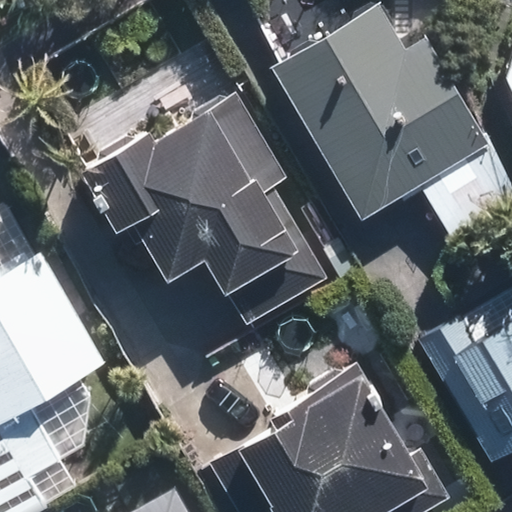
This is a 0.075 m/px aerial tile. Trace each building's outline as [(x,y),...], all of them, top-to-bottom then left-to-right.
[(408,37),(387,0),(366,0),(275,54),(366,206),(423,173),(453,226),(511,190),(511,164),(492,132),(429,24),(408,37)] [(282,164),(233,78),(160,121),(154,112),(85,151),(121,214),(139,204),(172,264),(207,244),(245,309),(323,265),(269,171),(282,164)] [(0,511),(28,511),(51,500),(31,465),(65,447),(37,397),(113,354),(50,244),(0,271),(0,511)] [(496,451),(511,442),(511,305),(478,325),(463,300),(421,324),(496,451)] [(248,511),(409,511),(454,486),(377,355),(366,360),(360,351),(278,399),(284,408),(212,449),(248,511)] [(193,511),(179,489),(176,483),(126,511),(193,511)]
